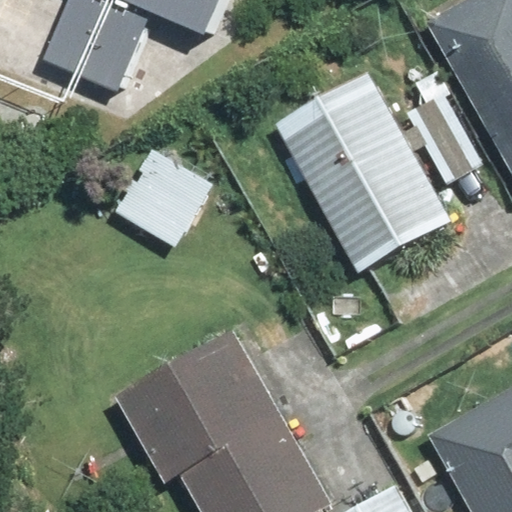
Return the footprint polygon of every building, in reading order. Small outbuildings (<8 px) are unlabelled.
[(219,0),(121,0),(204,36),(219,0)] [(511,0),(485,0),(441,25),(511,148),(511,0)] [(393,72),(292,124),(369,276),(470,224),(393,72)] [(229,177),(166,147),(130,218),(194,249),(229,177)] [(346,511),(260,331),(132,393),(177,486),(206,472),(225,511),(421,511),(411,490),(366,511),(346,511)] [(511,511),(511,397),(449,432),(492,511),(511,511)]
